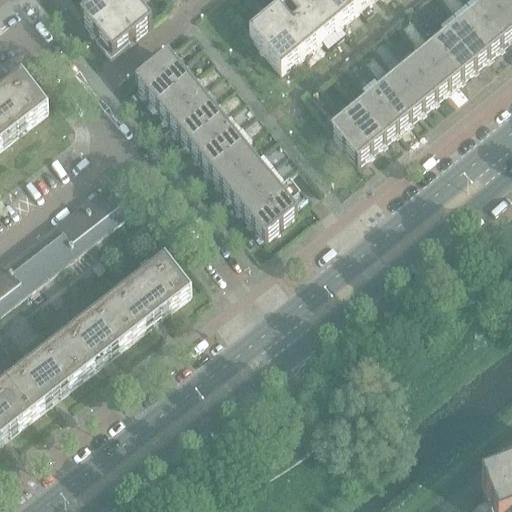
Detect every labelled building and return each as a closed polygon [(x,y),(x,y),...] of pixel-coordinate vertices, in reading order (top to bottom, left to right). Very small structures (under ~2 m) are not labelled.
[(136,10),(127,0),(108,0),(100,7),(116,27),(136,11),(136,10)] [(127,0),(136,10),(147,0),(127,0)] [(322,13),(311,0),(298,0),(288,9),(304,29),(322,13)] [(306,98),(301,102),(306,108),(314,118),(331,139),(330,140),(357,172),(511,45),(511,0),(426,0),(358,55),(306,98)] [(338,0),(311,0),(322,13),(338,0)] [(357,18),(342,0),(338,0),(322,13),(338,33),(357,18)] [(375,3),(373,0),(342,0),(357,18),(375,3)] [(116,27),(100,7),(80,23),(96,43),(116,27)] [(304,29),(288,9),(269,24),(285,44),(304,29)] [(152,30),(136,11),(116,27),(132,47),(152,30)] [(338,33),(322,13),(304,29),(320,48),(338,33)] [(285,44),(269,24),(249,40),(265,60),(285,44)] [(132,47),(116,27),(96,43),(112,63),(132,47)] [(320,48),(304,29),(285,44),(301,63),(320,48)] [(193,44),(169,64),(168,63),(135,90),(265,248),(298,222),(297,221),(311,209),(321,201),(193,44)] [(301,63),(285,44),(265,60),(281,80),(301,63)] [(0,154),(48,117),(21,83),(0,99),(0,154)] [(130,223),(124,215),(106,192),(105,193),(106,194),(80,214),(105,245),(130,226),(129,224),(130,223)] [(105,245),(80,214),(55,234),(79,264),(105,245)] [(79,264),(55,234),(30,253),(54,284),(79,264)] [(54,284),(30,253),(5,273),(28,303),(54,284)] [(161,324),(191,301),(165,267),(105,313),(132,347),(161,324)] [(28,303),(5,273),(0,276),(0,318),(3,322),(28,303)] [(82,385),(132,347),(105,313),(56,352),(82,385)] [(60,402),(82,385),(56,352),(5,391),(31,425),(53,408),(60,402)] [(0,449),(31,425),(5,391),(0,394),(0,449)] [(511,511),(511,476),(481,488),(490,511),(511,511)]
